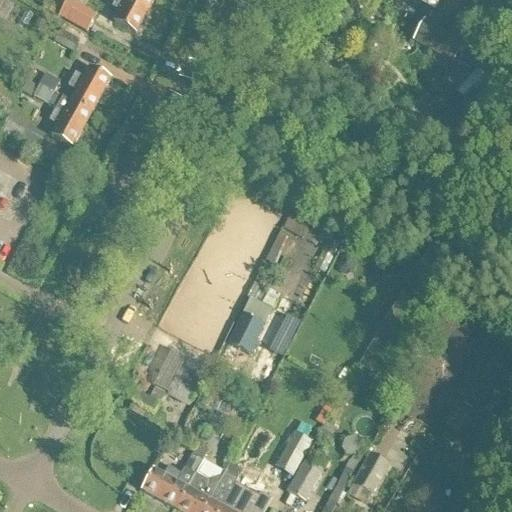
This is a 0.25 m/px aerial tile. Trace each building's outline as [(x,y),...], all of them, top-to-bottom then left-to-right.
[(148,0),(116,0),(111,10),(119,15),(113,25),(134,37),(153,3),(148,0)] [(422,0),(417,12),(431,20),(428,26),(423,23),(412,44),(452,66),(463,45),(448,36),(461,13),(441,2),(442,0),(422,0)] [(58,20),(86,35),(95,19),(67,3),(58,20)] [(71,55),(78,42),(60,33),(54,45),(71,55)] [(481,67),(462,92),(476,102),(495,77),(481,67)] [(69,105),(91,117),(110,82),(88,71),(82,82),(74,77),(67,90),(75,95),(69,105)] [(39,89),(53,96),(58,86),(44,77),(39,89)] [(69,105),(53,96),(39,89),(33,100),(46,107),(47,107),(55,112),(48,125),(56,129),(50,140),(72,152),(91,117),(69,105)] [(30,145),(36,134),(9,118),(2,130),(0,133),(0,136),(10,142),(14,136),(30,145)] [(339,260),(336,267),(338,275),(345,278),(353,275),(356,268),(354,261),(346,258),(339,260)] [(227,348),(249,358),(271,313),(249,303),(227,348)] [(189,409),(207,373),(175,357),(165,378),(175,383),(167,398),(189,409)] [(152,417),(158,407),(136,395),(131,405),(152,417)] [(274,470),(292,479),(310,445),(292,436),(274,470)] [(171,511),(175,511),(195,477),(194,477),(206,456),(195,451),(180,478),(167,470),(162,479),(151,473),(139,494),(171,511)] [(442,479),(454,485),(467,460),(456,454),(442,479)] [(350,487),(351,488),(346,498),(365,508),(387,466),(368,456),(350,487)] [(286,497),(304,506),(325,468),(307,459),(286,497)] [(220,511),(234,488),(241,474),(222,464),(223,477),(220,481),(208,484),(195,477),(175,511),(220,511)] [(234,488),(220,511),(264,511),(269,503),(258,497),(252,508),(251,507),(248,511),(241,511),(239,511),(247,495),(234,488)]
